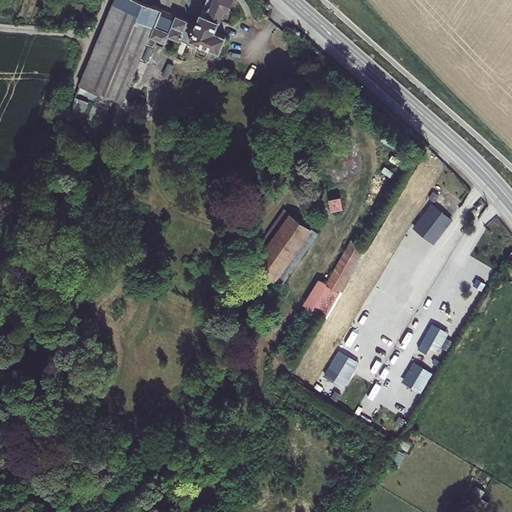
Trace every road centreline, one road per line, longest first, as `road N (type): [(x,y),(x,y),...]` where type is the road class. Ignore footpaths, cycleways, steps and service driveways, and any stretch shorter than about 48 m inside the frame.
road 1 (secondary): [(511,202),(291,0)]
road 2 (track): [(105,0),(0,268)]
